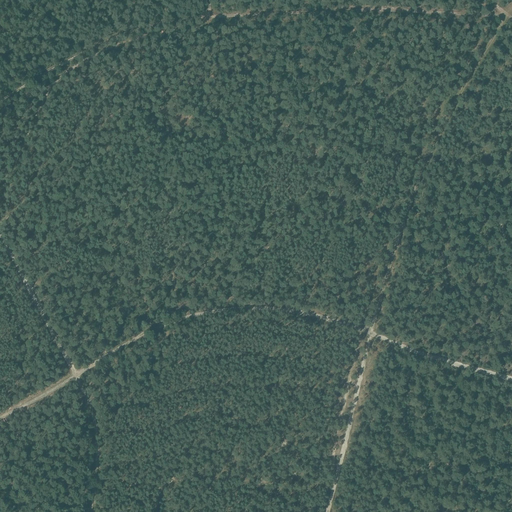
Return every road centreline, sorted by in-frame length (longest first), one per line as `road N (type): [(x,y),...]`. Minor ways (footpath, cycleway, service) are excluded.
road 1 (unknown): [(209,27),(327,20),(482,26),(421,150),(385,247),(333,449),(338,464)]
road 2 (track): [(507,12),(178,18),(89,46),(0,101)]
road 3 (track): [(492,0),(507,12),(427,153),(371,334)]
road 4 (track): [(371,334),(298,310),(218,309),(143,333),(76,375)]
road 5 (track): [(0,181),(68,68),(156,32),(209,27)]
road 6 (track): [(0,235),(76,375)]
road 7 (track): [(371,334),(511,379)]
road 8 (track): [(85,511),(95,436),(76,375)]
road 9 (track): [(338,464),(371,334)]
